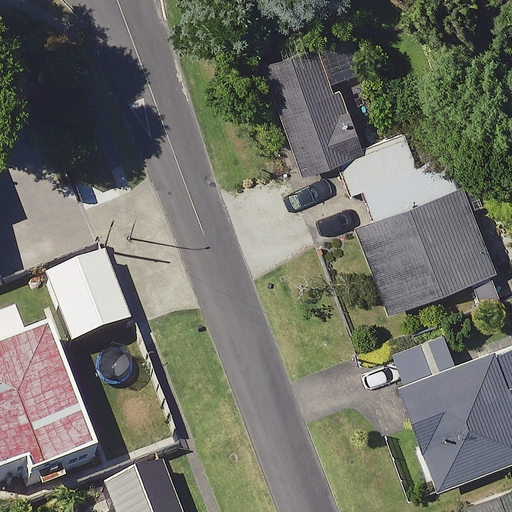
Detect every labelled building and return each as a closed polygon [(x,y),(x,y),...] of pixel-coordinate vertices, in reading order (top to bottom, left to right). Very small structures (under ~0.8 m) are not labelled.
[(279,0),(287,21),(346,0),(279,0)] [(339,163),(353,200),(367,195),(377,223),(362,228),(392,311),(492,275),(449,154),(434,160),(422,128),(374,145),(350,80),(366,74),(353,38),(269,67),(307,174),(339,163)] [(0,490),(29,479),(33,489),(96,465),(48,341),(29,349),(18,320),(0,327),(0,490)] [(511,334),(398,376),(441,494),(511,468),(511,334)] [(511,511),(511,493),(468,510),(468,511),(511,511)]
